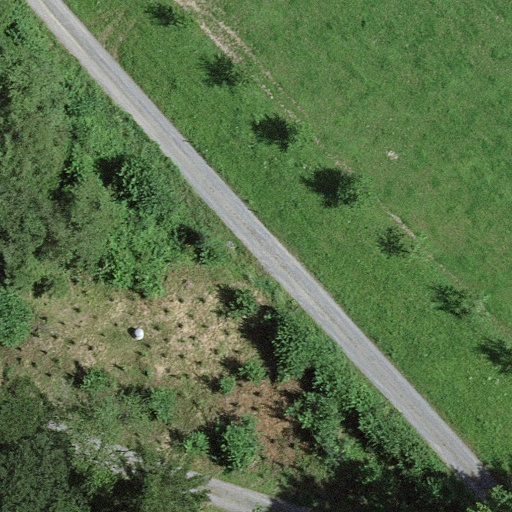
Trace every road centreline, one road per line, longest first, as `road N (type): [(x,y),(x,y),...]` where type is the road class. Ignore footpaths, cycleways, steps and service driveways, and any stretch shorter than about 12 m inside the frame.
road 1 (track): [(511,511),(58,0)]
road 2 (track): [(279,511),(0,409)]
